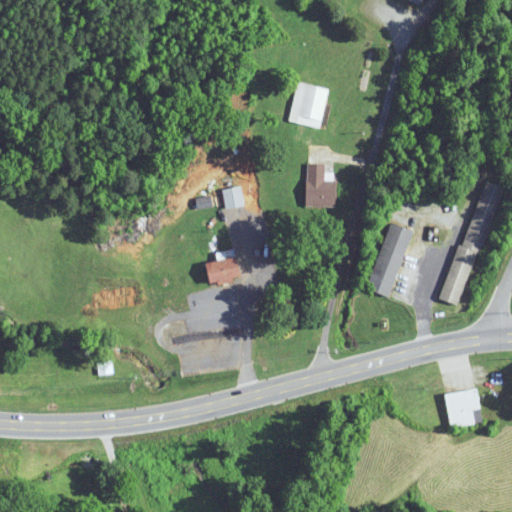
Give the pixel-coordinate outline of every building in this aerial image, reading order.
[(319,128),(327,89),(297,82),(289,122),(319,128)] [(324,173),(324,163),(305,163),(305,207),(332,207),(333,173),(324,173)] [(501,186),(481,180),(442,299),(462,306),(501,186)] [(223,189),(225,208),(243,206),(241,187),(223,189)] [(367,289),(389,296),(411,230),(389,222),(367,289)] [(218,253),(219,260),(204,262),(206,283),(238,279),(234,250),(218,253)] [(99,374),(100,387),(113,386),(113,373),(99,374)] [(477,424),(475,413),(480,412),(476,389),(444,394),(450,428),(477,424)]
